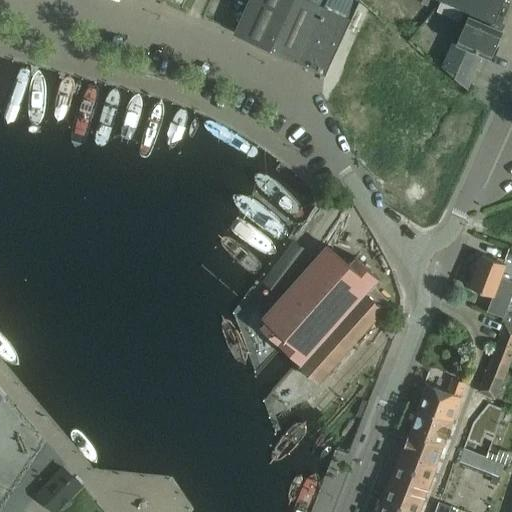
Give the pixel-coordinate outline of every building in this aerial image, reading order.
[(357,0),(356,0),(248,0),(234,33),(324,74),(357,0)] [(503,0),(439,0),(441,1),(437,12),(460,22),(460,21),(466,24),(458,44),(452,41),(441,66),(467,88),(482,54),(489,57),(501,30),(498,29),(509,4),(503,2),(503,0)] [(443,121),(463,86),(419,61),(427,47),(376,18),(362,42),(372,47),(366,58),(378,65),(359,97),(382,110),(371,130),(404,149),(406,145),(418,151),(437,118),(443,121)] [(332,247),(261,326),(302,362),(300,365),(318,381),(388,304),(371,289),(380,278),(356,256),(350,263),(332,247)] [(478,265),(470,287),(493,296),(488,311),(504,317),(505,313),(511,293),(511,281),(501,277),(506,264),(482,255),(480,259),(479,258),(476,264),(478,265)] [(511,315),(505,313),(504,317),(502,322),(511,325),(511,315)] [(511,325),(502,322),(477,391),(496,399),(511,358),(511,325)] [(461,396),(466,382),(453,377),(447,391),(428,383),(419,406),(453,418),(461,396)] [(503,408),(488,403),(473,422),(466,440),(480,445),(485,431),(494,434),(503,408)] [(453,418),(419,406),(411,426),(446,439),(453,418)] [(446,439),(411,426),(404,445),(417,450),(416,454),(437,462),(446,439)] [(404,445),(397,464),(383,499),(417,511),(418,511),(437,462),(416,454),(417,450),(404,445)] [(497,484),(504,463),(464,449),(458,464),(491,477),(489,482),(497,484)] [(56,511),(81,485),(63,467),(38,494),(56,511)] [(417,511),(383,499),(383,500),(382,500),(377,511),(417,511)] [(440,501),(435,511),(448,511),(451,505),(440,501)]
